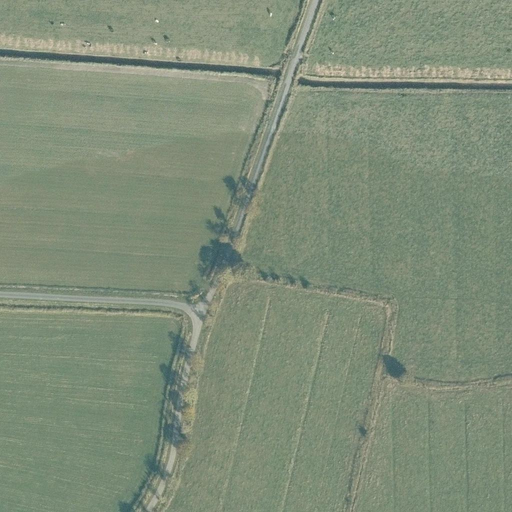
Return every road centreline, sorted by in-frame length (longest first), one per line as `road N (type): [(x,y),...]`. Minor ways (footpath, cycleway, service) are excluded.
road 1 (unclassified): [(311,0),(200,313)]
road 2 (unclassified): [(200,313),(165,471),(145,511)]
road 3 (unclassified): [(200,313),(0,297)]
